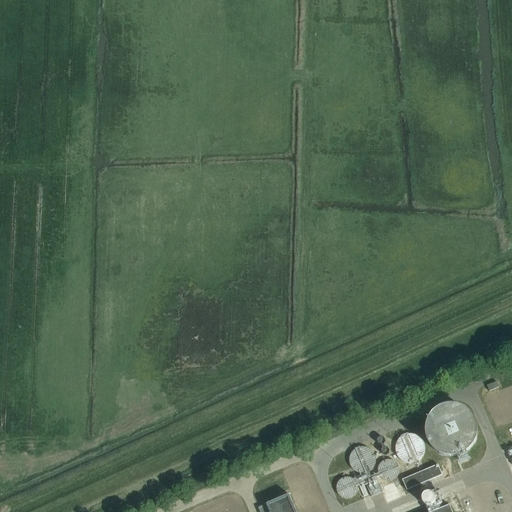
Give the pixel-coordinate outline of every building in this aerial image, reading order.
[(496,382),(487,385),(489,391),(498,387),(496,382)] [(434,424),(431,430),(429,439),(430,446),(434,453),(440,458),(447,462),(454,463),(462,461),(469,458),(474,452),(477,445),(478,438),(477,430),(474,424),(468,418),(461,415),(454,413),(446,415),(439,418),(434,424)] [(398,442),(396,446),(395,451),(396,455),(398,459),(401,462),(405,464),(410,465),(414,464),(418,462),(421,459),(423,455),(424,451),(423,446),(421,442),(418,439),(414,437),(409,436),(405,437),(401,439),(398,442)] [(351,456),(350,459),(349,463),(350,466),(352,470),(354,472),(357,474),(361,474),(364,473),(368,472),(370,469),(371,466),(372,463),(371,459),(370,456),(367,454),(364,452),(361,451),(357,452),(354,454),(351,456)] [(378,466),(377,468),(376,472),(377,476),(378,479),(381,481),(384,483),(388,483),(391,483),(394,481),(397,478),(398,475),(399,472),(398,469),(396,465),(394,463),(391,461),(387,461),(384,461),(381,463),(378,466)] [(407,490),(442,475),(438,464),(402,479),(407,490)] [(383,492),(375,474),(364,479),(371,497),(383,492)] [(338,483),(336,486),(335,490),(336,493),(338,497),(340,499),(344,501),(347,501),(351,500),(354,499),(356,496),(358,493),(358,490),(358,486),(356,483),(353,481),(350,479),(347,478),(343,479),(340,481),(338,483)] [(315,506),(327,503),(325,496),(314,499),(315,506)] [(423,499),(422,501),(422,503),(422,505),(423,507),(424,508),(426,509),(428,510),(430,509),(432,508),(434,507),(434,505),(435,503),(434,501),(433,499),(432,498),(430,497),(428,496),(426,497),(424,498),(423,499)]
